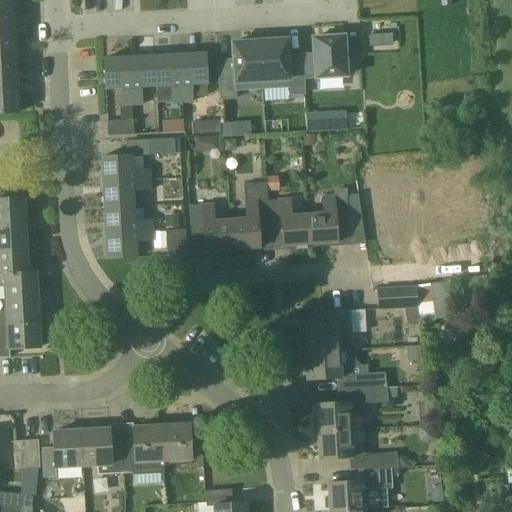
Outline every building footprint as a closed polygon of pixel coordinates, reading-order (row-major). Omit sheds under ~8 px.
[(0,0),(0,13),(11,13),(10,0),(0,0)] [(0,38),(13,37),(11,13),(0,13),(0,38)] [(0,38),(0,61),(14,61),(13,37),(0,38)] [(345,61),(344,37),(313,39),(314,55),(302,55),(303,79),(346,77),(346,75),(350,74),(349,60),(345,61)] [(259,42),(261,94),(288,92),(289,100),(304,99),(302,67),(287,68),(286,45),(276,45),(276,41),(259,42)] [(235,95),(261,94),(259,42),(241,43),(241,47),(232,48),(233,71),(218,72),(220,104),(235,103),(235,95)] [(182,103),(192,102),(208,102),(207,84),(205,54),(179,55),(182,103)] [(154,57),(156,87),(157,105),(182,103),(179,55),(154,57)] [(154,57),(128,58),(131,106),(142,105),(141,88),(156,87),(154,57)] [(131,106),(128,58),(103,60),(105,90),(120,89),(121,107),(131,106)] [(20,71),(15,71),(14,61),(0,61),(0,86),(16,86),(16,85),(21,85),(20,71)] [(0,112),(17,111),(16,86),(0,86),(0,112)] [(306,133),(346,130),(345,118),(306,121),(306,133)] [(184,132),(184,119),(161,120),(162,133),(184,132)] [(219,133),(219,120),(193,121),(193,134),(219,133)] [(251,134),(250,120),(222,122),(223,136),(251,134)] [(106,122),(107,137),(133,135),(132,121),(106,122)] [(217,150),(217,135),(195,135),(194,150),(217,150)] [(175,154),(174,139),(148,140),(149,155),(175,154)] [(100,158),(102,183),(149,181),(149,170),(130,171),(130,156),(100,158)] [(103,209),(133,207),(132,191),(150,190),(149,181),(102,183),(103,209)] [(246,219),(230,220),(232,250),(259,248),(257,231),(269,230),(267,201),(266,184),(243,186),(246,219)] [(323,213),(307,214),(309,244),(336,242),(335,231),(362,229),(357,194),(345,195),(345,190),(333,191),(333,196),(322,197),(323,213)] [(0,200),(0,225),(23,224),(22,199),(0,200)] [(282,247),(309,244),(307,214),(291,216),(290,199),(267,201),(269,230),(280,229),(282,247)] [(204,253),(232,250),(230,220),(213,221),(212,205),(188,207),(190,236),(202,235),(204,253)] [(103,209),(105,234),(152,232),(152,221),(133,222),(133,207),(103,209)] [(0,251),(24,250),(23,224),(0,225),(0,251)] [(166,256),(186,255),(185,230),(165,231),(166,256)] [(152,232),(105,234),(106,260),(135,258),(135,242),(153,241),(152,232)] [(0,251),(0,274),(4,274),(25,272),(24,250),(0,251)] [(4,274),(0,274),(0,287),(5,287),(5,299),(36,297),(34,272),(25,272),(4,274)] [(378,308),(414,306),(413,284),(377,286),(378,308)] [(0,324),(37,322),(36,297),(5,299),(6,312),(0,312),(0,324)] [(304,337),(299,338),(299,352),(304,351),(304,352),(339,350),(338,334),(351,333),(349,310),(321,312),(322,324),(303,325),(304,337)] [(38,348),(37,322),(0,324),(0,357),(8,357),(8,349),(38,348)] [(305,354),(300,354),(301,368),(305,368),(306,380),(337,378),(353,377),(353,365),(340,366),(339,350),(304,352),(305,354)] [(365,389),(386,387),(384,374),(366,375),(358,375),(359,389),(365,389)] [(387,398),(386,388),(386,387),(365,389),(366,404),(388,403),(387,398)] [(316,416),(312,419),(312,427),(317,429),(317,432),(352,429),(351,414),(363,413),(363,404),(363,401),(345,402),(315,404),(316,416)] [(435,439),(434,402),(418,402),(420,439),(435,439)] [(160,426),(162,462),(190,460),(191,469),(203,468),(200,433),(189,434),(188,424),(160,426)] [(120,435),(123,474),(162,472),(162,462),(160,426),(132,428),(133,434),(120,435)] [(108,429),(79,431),(81,467),(97,466),(98,476),(123,474),(120,435),(108,435),(108,429)] [(317,434),(313,436),(314,445),(318,447),(319,459),(365,456),(365,445),(353,445),(352,429),(317,432),(317,434)] [(81,467),(79,431),(53,433),(54,448),(42,448),(44,478),(56,478),(55,468),(81,467)] [(39,468),(38,440),(24,441),(24,450),(13,451),(14,469),(26,469),(39,468)] [(373,454),(374,467),(374,469),(390,467),(390,468),(398,468),(396,452),(373,454)] [(329,507),(329,511),(363,509),(362,490),(392,488),(390,468),(390,467),(374,469),(374,467),(357,468),(358,482),(327,484),(328,496),(324,497),(325,508),(329,507)] [(214,507),(214,511),(245,511),(245,503),(232,504),(231,490),(204,491),(205,507),(214,507)] [(23,494),(22,508),(31,509),(33,491),(23,494)] [(0,492),(0,506),(22,508),(23,494),(0,492)]
